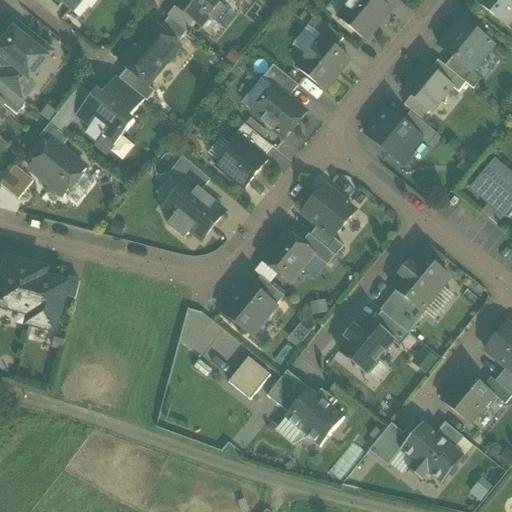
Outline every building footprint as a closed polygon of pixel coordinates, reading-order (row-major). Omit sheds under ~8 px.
[(82,0),(47,0),(58,9),(61,5),(71,13),(82,0)] [(173,0),(170,4),(201,29),(209,19),(214,23),(224,10),(219,6),(224,0),(173,0)] [(375,0),(353,0),(337,20),(365,43),(390,12),(377,1),(375,0)] [(511,0),(477,0),(475,3),(506,28),(511,20),(511,0)] [(342,41),(315,18),(307,27),(321,39),(335,50),(342,41)] [(187,34),(168,19),(161,28),(180,43),(187,34)] [(492,48),(460,21),(439,48),(452,59),(471,74),(492,48)] [(46,49),(13,22),(0,36),(0,67),(25,88),(37,73),(32,68),(46,49)] [(151,25),(119,65),(126,71),(147,88),(180,48),(151,25)] [(321,39),(296,70),(324,93),(349,62),(335,50),(321,39)] [(471,74),(452,59),(445,68),(465,85),(473,91),(480,81),(471,74)] [(445,68),(437,62),(430,71),(450,88),(458,94),(465,85),(445,68)] [(430,71),(423,66),(403,91),(411,98),(430,113),(450,88),(430,71)] [(272,89),(288,100),(298,88),(273,67),(262,81),(272,89)] [(147,88),(126,71),(119,81),(144,101),(147,103),(154,94),(147,88)] [(119,81),(116,79),(101,97),(129,120),(144,101),(119,81)] [(251,115),(284,142),(306,115),(288,100),(272,89),(251,115)] [(101,97),(97,93),(76,118),(90,129),(85,135),(95,144),(100,138),(114,149),(134,124),(129,120),(101,97)] [(430,113),(411,98),(404,107),(422,122),(430,113)] [(387,111),(365,137),(396,163),(405,152),(408,154),(420,140),(421,139),(402,123),(387,111)] [(437,137),(410,114),(402,123),(421,139),(420,140),(429,147),(437,137)] [(272,149),(244,126),(236,136),(239,139),(264,159),(272,149)] [(264,159),(239,139),(216,167),(244,190),(267,162),(264,159)] [(86,171),(51,143),(29,170),(63,199),(86,171)] [(511,208),(511,177),(493,162),(470,190),(504,218),(511,208)] [(15,169),(0,186),(18,202),(33,183),(15,169)] [(189,234),(201,243),(223,215),(213,204),(186,183),(163,211),(174,220),(168,228),(184,241),(189,234)] [(355,214),(324,188),(302,215),(317,228),(333,240),(355,214)] [(511,265),(511,247),(485,224),(472,239),(507,271),(511,265)] [(333,240),(317,228),(310,237),(335,257),(342,248),(333,240)] [(287,234),(262,264),(288,286),(313,256),(313,255),(301,245),(287,234)] [(310,237),(309,236),(301,245),(313,255),(313,256),(327,267),(335,257),(310,237)] [(449,278),(421,255),(411,268),(408,265),(398,277),(402,279),(392,291),(395,293),(420,313),(421,312),(449,278)] [(0,308),(18,313),(30,269),(7,264),(0,291),(0,308)] [(28,326),(54,333),(66,287),(43,280),(45,274),(30,269),(18,313),(30,316),(28,326)] [(70,338),(108,349),(128,280),(90,269),(70,338)] [(284,298),(260,279),(252,288),(276,308),(284,298)] [(252,288),(246,283),(221,314),(251,338),(267,318),(268,319),(276,310),(275,309),(276,308),(252,288)] [(420,313),(395,293),(380,312),(381,314),(408,335),(424,315),(421,312),(420,313)] [(142,298),(127,352),(159,361),(174,306),(142,298)] [(408,335),(381,314),(372,325),(393,342),(392,343),(399,349),(409,336),(408,335)] [(372,325),(366,320),(357,331),(354,328),(344,340),(348,342),(339,353),(366,375),(392,343),(393,342),(372,325)] [(297,347),(309,333),(300,325),(288,340),(297,347)] [(506,370),(511,374),(511,329),(506,325),(485,352),(506,370)] [(270,377),(248,360),(228,384),(250,402),(270,377)] [(511,374),(506,370),(496,383),(511,397),(511,396),(511,374)] [(287,373),(266,398),(279,408),(299,383),(287,373)] [(466,375),(442,404),(468,425),(492,396),(483,388),(466,375)] [(496,383),(490,379),(483,388),(492,396),(504,406),(511,397),(496,383)] [(321,401),(299,383),(279,408),(288,415),(284,420),(320,449),(344,420),(331,409),(336,403),(326,395),(321,401)] [(436,435),(422,424),(409,440),(400,452),(400,453),(413,463),(407,471),(422,483),(428,475),(441,486),(464,459),(454,450),(436,435)] [(463,439),(445,424),(436,435),(454,450),(463,439)] [(391,425),(368,453),(388,469),(400,453),(400,452),(409,440),(391,425)]
